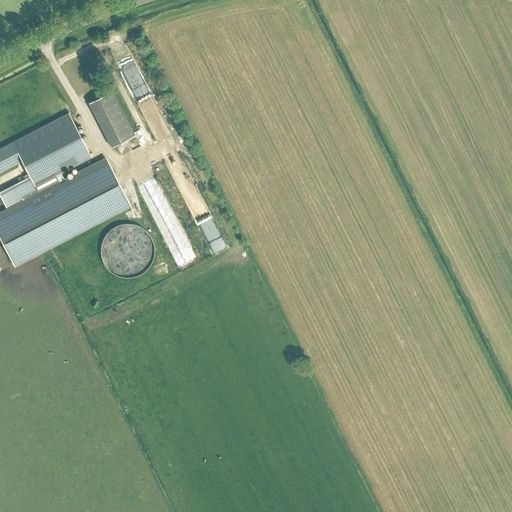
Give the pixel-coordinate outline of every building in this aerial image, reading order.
[(57,34),(46,40),(48,45),(60,40),(57,34)] [(140,74),(149,73),(147,57),(131,59),(133,71),(140,70),(140,74)] [(125,75),(131,100),(138,98),(140,106),(146,105),(142,91),(139,92),(136,80),(134,81),(132,73),(125,75)] [(112,90),(89,102),(111,146),(134,134),(112,90)] [(60,171),(91,155),(68,112),(0,147),(0,170),(22,159),(30,175),(0,190),(0,194),(6,207),(23,198),(24,200),(0,213),(0,234),(15,262),(129,203),(106,158),(64,179),(60,171)] [(211,190),(197,197),(214,235),(217,234),(223,247),(235,242),(211,190)] [(101,258),(103,262),(105,265),(108,269),(110,271),(113,273),(115,274),(119,276),(122,276),(125,277),(128,277),(130,277),(133,276),(137,275),(140,274),(143,272),(145,270),(147,268),(151,264),(153,259),(154,256),(154,254),(154,251),(154,248),(154,243),(153,241),(152,238),(150,236),(149,233),(147,231),(145,229),(142,227),(139,225),(135,224),(132,223),(129,223),(126,222),(124,223),(121,223),(119,224),(114,226),(110,228),(107,231),(105,234),(104,236),(102,239),(100,246),(100,251),(100,254),(101,258)]
